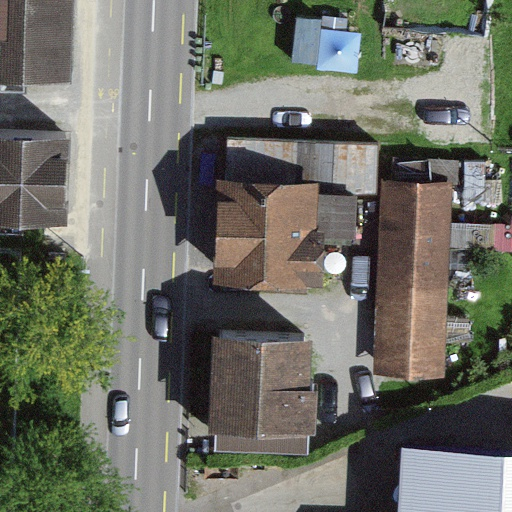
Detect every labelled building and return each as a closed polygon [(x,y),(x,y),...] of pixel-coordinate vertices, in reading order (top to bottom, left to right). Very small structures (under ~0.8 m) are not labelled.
[(0,0),(0,97),(73,100),(75,60),(78,0),(0,0)] [(80,151),(0,150),(0,231),(78,233),(80,151)] [(325,177),(218,174),(215,284),(326,287),(327,242),(362,243),(363,192),(325,191),(325,177)] [(461,185),(390,182),(382,374),(454,376),(461,185)] [(318,329),(219,329),(218,428),(317,428),(318,329)] [(511,511),(511,443),(408,440),(405,511),(511,511)]
